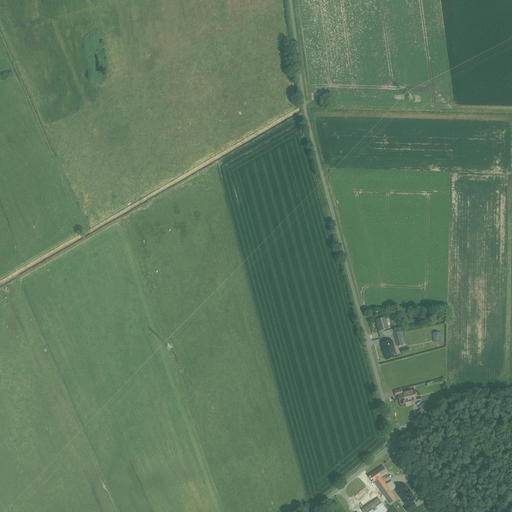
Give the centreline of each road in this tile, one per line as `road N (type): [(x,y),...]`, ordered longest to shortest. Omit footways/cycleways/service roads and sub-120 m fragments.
road 1 (unclassified): [(392,444),(305,114),(289,0)]
road 2 (unclassified): [(511,390),(460,393),(392,444)]
